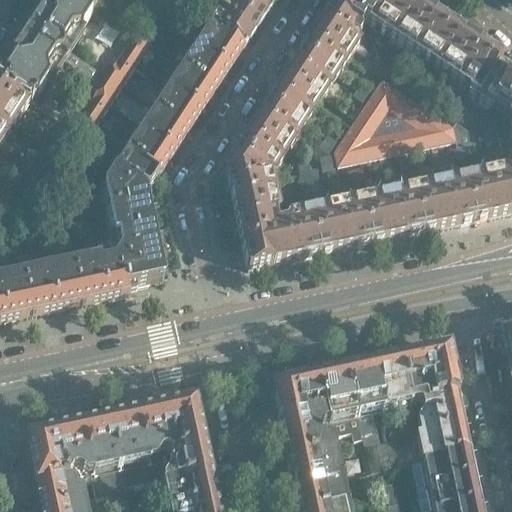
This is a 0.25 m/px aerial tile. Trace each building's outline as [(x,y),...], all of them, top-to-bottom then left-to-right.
[(100,78),(62,53),(61,48),(69,36),(82,33),(92,18),(90,16),(94,10),(79,0),(53,0),(46,11),(44,9),(9,62),(12,63),(2,79),(0,77),(0,88),(30,108),(34,101),(36,102),(46,87),(44,75),(52,62),(57,61),(94,86),(89,94),(91,103),(70,134),(86,145),(151,47),(135,36),(114,67),(105,69),(100,78)] [(79,0),(94,10),(95,10),(101,0),(79,0)] [(272,8),(259,0),(227,0),(230,2),(225,10),(257,31),(272,8)] [(259,0),(272,8),(277,0),(259,0)] [(374,0),(339,0),(330,15),(359,34),(364,26),(359,23),(374,0)] [(383,34),(404,3),(399,0),(374,0),(359,23),(364,26),(374,33),(376,29),(383,34)] [(403,52),(426,17),(404,3),(383,34),(391,39),(389,43),(403,52)] [(242,53),(257,31),(225,10),(220,17),(216,15),(206,29),(209,31),(242,53)] [(360,40),(359,34),(330,15),(315,36),(352,60),(361,46),(358,44),(360,40)] [(428,63),(448,32),(426,17),(403,52),(418,62),(420,58),(428,63)] [(242,53),(209,31),(196,52),(229,74),(242,53)] [(447,82),(470,47),(448,32),(428,63),(435,69),(433,72),(447,82)] [(352,60),(315,36),(301,58),(334,80),(340,72),(343,74),(352,60)] [(472,93),(493,61),(470,47),(447,82),(462,91),(464,88),(472,93)] [(201,115),(224,81),(229,74),(196,52),(168,93),(201,115)] [(309,126),(332,91),(328,89),(334,80),(301,58),(267,110),(300,132),(305,124),(309,126)] [(369,72),(374,64),(369,61),(364,68),(369,72)] [(494,107),(511,81),(511,80),(511,73),(493,61),(472,93),(468,97),(491,112),(494,107)] [(374,75),(379,68),(374,64),(369,72),(374,75)] [(379,78),(384,71),(379,68),(374,75),(379,78)] [(384,82),(389,74),(384,71),(379,78),(384,82)] [(511,80),(511,81),(494,107),(511,118),(511,137),(510,138),(511,146),(511,80)] [(407,94),(412,87),(407,83),(402,90),(407,94)] [(454,133),(382,86),(335,157),(339,172),(457,147),(454,133)] [(413,98),(418,90),(412,87),(407,94),(413,98)] [(30,108),(0,88),(0,120),(12,129),(17,121),(21,123),(30,108)] [(365,100),(368,95),(361,90),(357,95),(365,100)] [(174,157),(201,115),(168,93),(141,135),(174,157)] [(361,106),(365,100),(357,95),(353,101),(361,106)] [(295,140),(300,132),(267,110),(252,132),(289,156),(298,142),(295,140)] [(451,123),(456,116),(451,112),(446,120),(451,123)] [(457,127),(462,119),(456,116),(451,123),(457,127)] [(7,136),(12,129),(0,120),(0,151),(1,153),(11,138),(7,136)] [(485,141),(484,135),(478,131),(474,138),(475,143),(485,141)] [(289,156),(252,132),(238,154),(271,176),(276,168),(280,170),(289,156)] [(148,196),(174,157),(141,135),(114,176),(145,197),(148,196)] [(487,147),(485,141),(475,143),(476,149),(483,148),(487,147)] [(331,152),(334,146),(327,142),(323,147),(331,152)] [(493,146),(487,147),(483,148),(484,154),(494,152),(493,146)] [(327,158),(331,152),(323,147),(319,153),(327,158)] [(465,163),(463,152),(457,154),(459,164),(465,163)] [(496,158),(494,152),(484,154),(485,160),(496,158)] [(271,176),(238,154),(225,174),(230,195),(267,187),(266,184),(271,176)] [(459,164),(457,154),(451,155),(453,165),(459,164)] [(312,171),(299,163),(296,168),(303,173),(304,173),(312,171)] [(413,174),(411,163),(405,165),(407,175),(413,174)] [(407,175),(405,165),(399,166),(401,176),(407,175)] [(317,177),(316,174),(312,171),(304,173),(305,179),(317,177)] [(362,185),(360,174),(353,176),(356,186),(362,185)] [(145,197),(114,176),(101,195),(106,217),(146,209),(148,208),(145,197)] [(356,186),(353,176),(347,177),(350,187),(356,186)] [(318,183),(317,177),(305,179),(307,186),(311,185),(318,183)] [(511,218),(511,180),(507,181),(506,177),(490,181),(498,221),(511,218)] [(498,221),(490,181),(473,184),(474,188),(465,190),(472,227),(498,221)] [(320,194),(318,183),(311,185),(312,191),(313,196),(320,194)] [(311,185),(307,186),(302,187),(303,193),(312,191),(311,185)] [(277,212),(273,193),(268,195),(267,187),(230,195),(235,221),(277,212)] [(472,227),(465,190),(455,192),(454,188),(438,192),(447,232),(472,227)] [(313,196),(312,191),(303,193),(305,199),(313,198),(313,196)] [(447,232),(438,192),(422,195),(422,199),(413,201),(421,238),(447,232)] [(413,201),(403,203),(403,199),(386,203),(395,243),(421,238),(413,201)] [(395,243),(386,203),(370,206),(371,210),(361,212),(369,249),(395,243)] [(151,235),(147,215),(146,209),(106,217),(112,243),(116,242),(151,235)] [(361,212),(352,214),(351,210),(335,214),(343,254),(369,249),(361,212)] [(275,234),(274,226),(279,218),(277,212),(235,221),(240,246),(276,238),(275,234)] [(343,254),(335,214),(318,217),(319,221),(310,223),(317,260),(343,254)] [(317,260),(310,223),(302,225),(301,221),(296,222),(294,225),(288,227),(284,232),(292,265),(317,260)] [(292,265),(284,232),(275,234),(276,238),(240,246),(247,275),(292,265)] [(162,286),(151,236),(151,235),(116,242),(118,256),(111,267),(100,269),(107,305),(127,300),(135,298),(134,292),(162,286)] [(107,305),(100,269),(99,266),(73,272),(81,310),(107,305)] [(81,310),(73,272),(48,277),(56,315),(81,310)] [(56,315),(48,277),(23,282),(31,321),(56,315)] [(31,321),(23,282),(0,287),(0,297),(6,326),(31,321)] [(459,410),(448,358),(447,355),(428,359),(433,383),(429,384),(435,411),(423,413),(419,419),(423,439),(462,431),(458,411),(459,411),(459,410)] [(435,411),(429,384),(433,383),(428,359),(373,370),(382,412),(416,405),(422,409),(423,413),(435,411)] [(382,412),(373,370),(346,376),(355,418),(382,412)] [(355,418),(346,376),(318,382),(327,424),(340,421),(341,427),(346,430),(357,428),(355,418)] [(327,424),(318,382),(291,388),(296,412),(300,411),(305,432),(307,442),(322,439),(320,431),(324,425),(327,424)] [(305,432),(300,411),(296,412),(291,388),(272,392),(281,437),(305,432)] [(209,480),(202,449),(199,437),(200,437),(199,435),(197,428),(198,427),(197,426),(195,415),(194,415),(193,411),(194,410),(193,408),(192,409),(187,410),(187,411),(176,413),(175,413),(29,444),(27,444),(36,488),(68,481),(73,484),(74,489),(89,486),(93,505),(107,502),(109,511),(110,511),(128,508),(125,497),(168,488),(209,480)] [(462,431),(423,439),(419,440),(424,466),(426,465),(467,456),(462,431)] [(331,458),(327,442),(322,439),(307,442),(305,432),(281,437),(288,467),(331,458)] [(360,444),(359,436),(351,437),(353,445),(360,444)] [(362,452),(360,444),(353,445),(355,453),(362,452)] [(473,482),(467,456),(426,465),(431,491),(473,482)] [(336,486),(331,458),(288,467),(293,495),(336,486)] [(191,511),(214,507),(209,480),(168,488),(166,491),(170,511),(191,511)] [(60,511),(80,508),(76,491),(74,489),(73,484),(68,481),(36,488),(41,511),(60,511)] [(459,511),(478,508),(473,482),(431,491),(435,511),(459,511)] [(342,511),(336,486),(293,495),(297,511),(342,511)] [(396,499),(394,489),(384,491),(386,501),(396,499)] [(398,508),(396,499),(386,501),(388,510),(398,508)]
